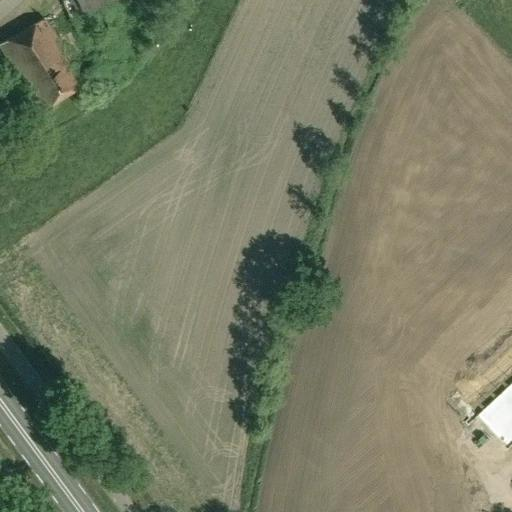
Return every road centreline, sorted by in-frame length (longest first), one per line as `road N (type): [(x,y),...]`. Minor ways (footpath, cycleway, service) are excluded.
road 1 (unclassified): [(130,511),(0,336)]
road 2 (primary): [(79,511),(0,404)]
